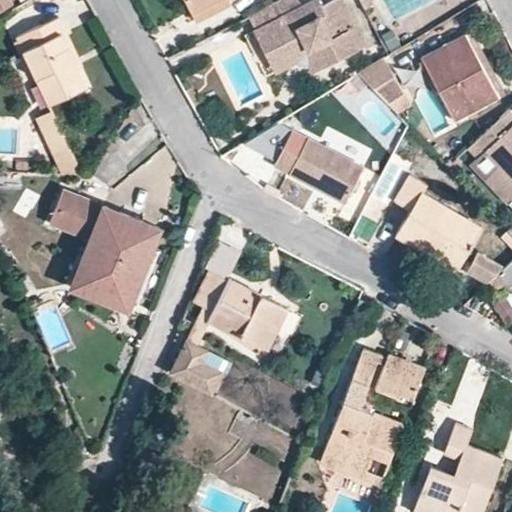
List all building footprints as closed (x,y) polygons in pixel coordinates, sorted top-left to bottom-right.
[(15,0),(0,0),(0,16),(19,5),(15,0)] [(186,0),(194,15),(224,0),(186,0)] [(230,0),(224,0),(194,15),(199,25),(234,8),(230,0)] [(285,0),(251,18),(258,32),(304,9),(299,0),(285,0)] [(258,32),(274,62),(293,53),(291,44),(306,37),(311,46),(321,50),(330,68),(363,50),(352,31),(360,28),(346,0),(335,0),(325,5),(321,0),(320,0),(304,9),(258,32)] [(62,39),(67,37),(59,22),(32,36),(39,49),(24,56),(52,112),(90,93),(79,71),(62,39)] [(370,47),(360,28),(352,31),(363,50),(370,47)] [(502,96),(468,34),(424,58),(458,120),(502,96)] [(83,69),(67,37),(62,39),(79,71),(83,69)] [(293,53),(274,62),(280,73),(300,63),(314,68),(318,75),(330,68),(321,50),(311,46),(306,37),(291,44),(293,53)] [(385,58),(358,74),(374,90),(394,77),(385,58)] [(411,106),(394,77),(374,90),(397,114),(411,106)] [(184,89),(176,94),(185,109),(192,105),(184,89)] [(39,125),(50,146),(64,138),(54,117),(39,125)] [(511,204),(511,124),(509,127),(504,122),(487,137),(492,143),(486,149),(492,154),(503,167),(489,181),(511,204)] [(492,143),(487,137),(473,150),(483,161),(492,154),(486,149),(492,143)] [(64,138),(50,146),(57,160),(72,153),(64,138)] [(306,138),(302,144),(288,138),(275,166),(344,203),(363,166),(306,138)] [(397,234),(416,244),(421,236),(461,260),(479,225),(421,192),(426,182),(409,172),(395,199),(411,210),(397,234)] [(76,285),(110,299),(113,292),(136,302),(164,233),(67,194),(53,228),(93,244),(76,285)] [(421,236),(416,244),(457,268),(461,260),(421,236)] [(227,281),(229,277),(242,253),(221,243),(207,270),(210,272),(227,281)] [(475,270),(497,282),(503,276),(511,267),(485,254),(475,270)] [(511,267),(503,276),(510,288),(511,286),(511,267)] [(195,301),(206,307),(213,310),(211,314),(242,330),(239,335),(262,346),(274,324),(278,326),(288,307),(229,277),(227,281),(210,272),(195,301)] [(113,292),(110,299),(134,308),(136,302),(113,292)] [(369,297),(360,294),(358,303),(366,306),(369,297)] [(206,307),(190,339),(198,344),(210,320),(208,319),(211,314),(213,310),(206,307)] [(208,319),(210,320),(239,335),(242,330),(211,314),(208,319)] [(267,349),(278,326),(274,324),(262,346),(267,349)] [(190,339),(174,371),(214,391),(223,372),(203,362),(209,349),(198,344),(190,339)] [(367,354),(327,460),(388,483),(392,472),(376,466),(381,452),(383,448),(399,453),(411,421),(366,405),(380,366),(382,360),(367,354)] [(393,357),(391,363),(389,370),(380,394),(401,402),(403,396),(417,402),(429,370),(393,357)] [(391,363),(382,360),(380,366),(389,370),(391,363)] [(435,471),(420,509),(428,511),(488,511),(507,463),(472,449),(478,433),(459,426),(447,458),(464,465),(458,480),(435,471)] [(383,448),(381,452),(397,458),(399,453),(383,448)] [(388,483),(327,460),(325,468),(385,490),(388,483)]
